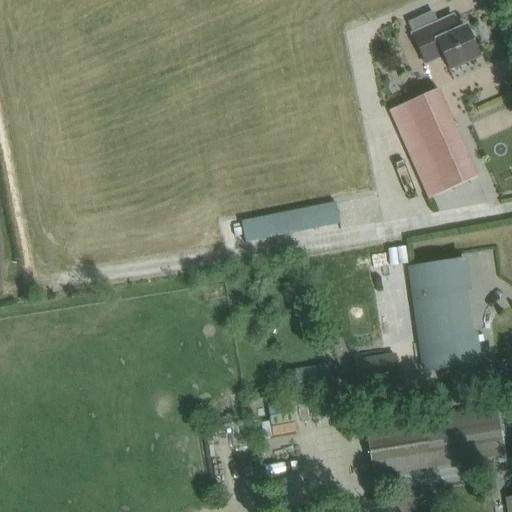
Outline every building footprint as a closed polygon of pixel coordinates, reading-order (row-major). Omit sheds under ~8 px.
[(215,0),(219,15),(224,0),(215,0)] [(419,17),(407,23),(412,35),(425,64),(443,56),(449,70),(460,65),(478,57),(465,28),(459,31),(453,17),(438,23),(425,29),(419,17)] [(174,27),(13,52),(40,220),(44,219),(47,241),(49,241),(52,257),(200,234),(198,217),(212,215),(200,144),(195,145),(192,124),(196,124),(192,98),(179,100),(175,75),(181,74),(176,46),(177,46),(174,27)] [(438,90),(389,111),(428,199),(477,178),(438,90)] [(336,204),(316,207),(320,226),(339,222),(336,204)] [(460,260),(407,268),(422,372),(475,364),(471,333),(464,290),(460,260)] [(373,357),(353,360),(356,382),(398,375),(395,354),(390,354),(388,344),(372,347),(372,350),(373,357)] [(291,395),(332,389),(328,363),(286,370),(291,395)] [(280,396),(281,427),(306,426),(305,411),(303,411),(302,395),(280,396)] [(373,401),(363,402),(365,414),(375,413),(373,401)] [(498,406),(367,426),(374,473),(505,454),(498,406)]
